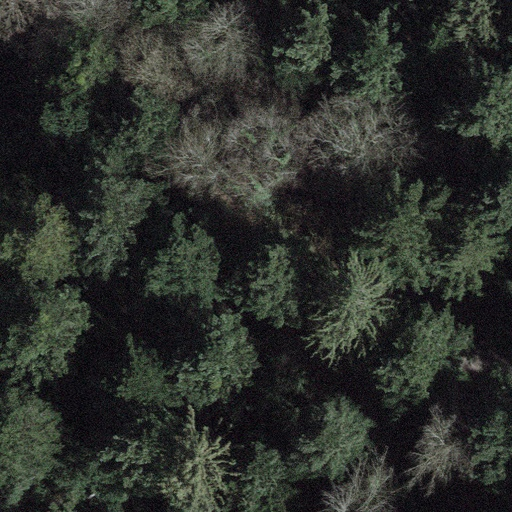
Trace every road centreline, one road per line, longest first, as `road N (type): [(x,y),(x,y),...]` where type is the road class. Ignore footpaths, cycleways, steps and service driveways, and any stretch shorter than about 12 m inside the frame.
road 1 (track): [(511,341),(223,124)]
road 2 (track): [(511,181),(223,124)]
road 3 (track): [(223,124),(44,0)]
